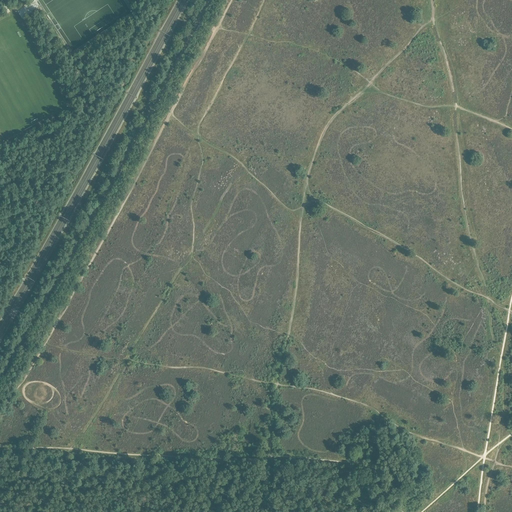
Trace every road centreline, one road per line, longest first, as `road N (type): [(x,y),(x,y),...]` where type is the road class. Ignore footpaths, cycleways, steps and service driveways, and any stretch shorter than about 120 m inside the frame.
road 1 (track): [(230,0),(0,419)]
road 2 (track): [(0,448),(362,465),(406,511)]
